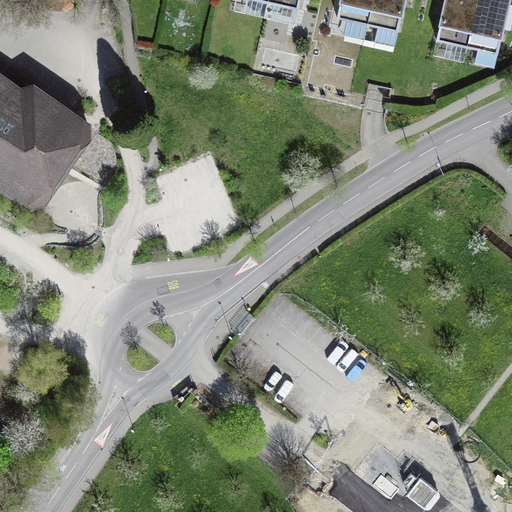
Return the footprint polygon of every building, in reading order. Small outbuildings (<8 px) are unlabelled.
[(268,0),(268,2),(298,9),(300,0),(268,0)] [(372,0),(340,0),(337,17),(367,24),(372,0)] [(372,0),(367,24),(398,31),(404,0),(372,0)] [(477,0),(445,0),(437,39),(467,46),(477,0)] [(477,0),(467,46),(498,53),(509,0),(477,0)] [(0,197),(29,214),(50,203),(93,135),(93,123),(35,83),(21,86),(0,70),(0,197)] [(404,406),(393,420),(422,444),(433,431),(404,406)] [(388,429),(377,442),(406,465),(417,451),(388,429)] [(367,434),(355,450),(403,487),(415,471),(406,465),(377,442),(367,434)]
